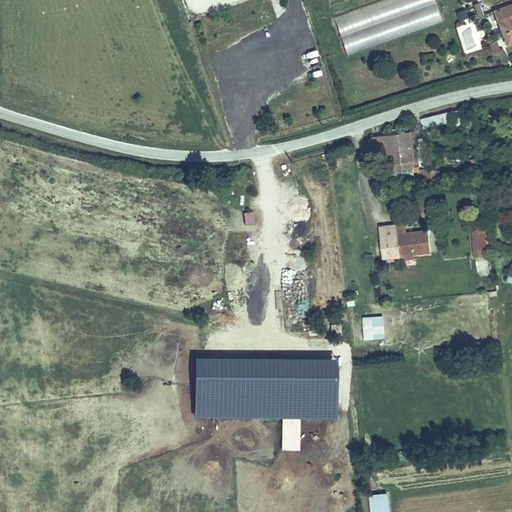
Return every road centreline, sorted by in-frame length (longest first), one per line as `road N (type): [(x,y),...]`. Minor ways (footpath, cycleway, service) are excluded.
road 1 (unclassified): [(511,85),(241,155),(140,150),(0,113)]
road 2 (track): [(295,0),(295,32),(240,136),(241,155)]
